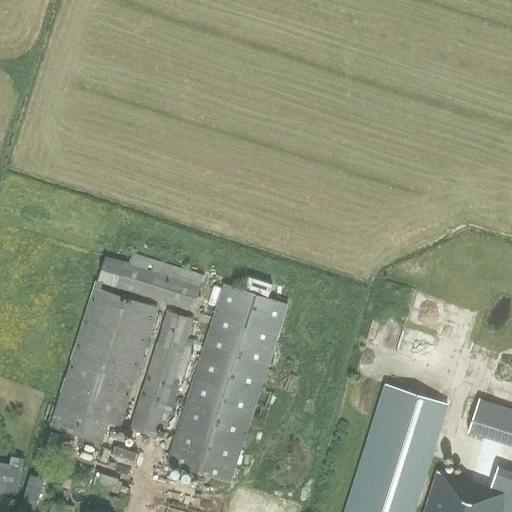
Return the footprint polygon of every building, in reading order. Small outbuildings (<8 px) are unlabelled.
[(204,277),(133,255),(130,265),(106,257),(95,288),(51,427),(102,443),(108,423),(120,427),(158,308),(123,297),(125,291),(193,312),(204,277)] [(230,483),(288,305),(225,285),(168,463),(230,483)] [(156,437),(193,320),(168,312),(131,429),(156,437)] [(425,511),(414,511),(449,404),(388,385),(346,511),(511,511),(511,472),(498,468),(491,489),(438,472),(425,511)] [(511,446),(511,411),(480,401),(470,432),(511,446)] [(54,431),(49,452),(59,454),(63,432),(54,431)] [(0,491),(19,496),(21,486),(6,483),(9,466),(0,463),(0,491)] [(35,474),(27,508),(43,511),(51,477),(35,474)] [(60,489),(56,503),(53,502),(50,511),(71,511),(73,507),(68,506),(71,492),(60,489)]
